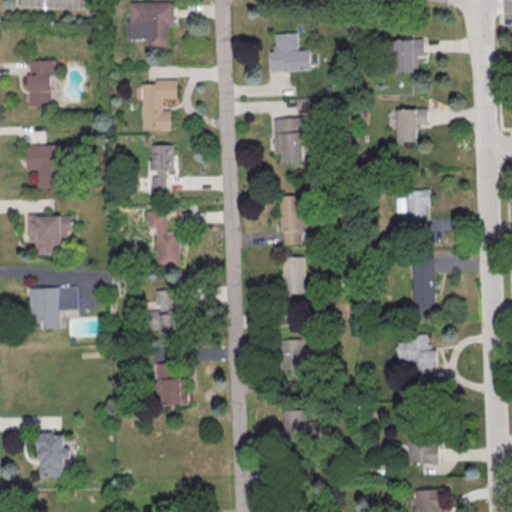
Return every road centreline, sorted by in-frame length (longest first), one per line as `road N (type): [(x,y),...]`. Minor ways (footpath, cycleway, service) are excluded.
road 1 (residential): [(498,511),(480,0)]
road 2 (residential): [(241,511),(226,0)]
